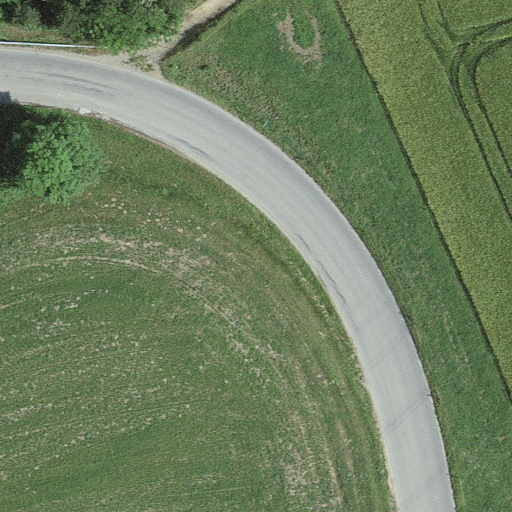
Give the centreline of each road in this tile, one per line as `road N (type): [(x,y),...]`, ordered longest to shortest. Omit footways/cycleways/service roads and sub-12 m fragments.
road 1 (unclassified): [(426,511),(383,324),(296,200),(227,142),(164,107),(65,79),(0,75)]
road 2 (track): [(124,94),(221,0)]
